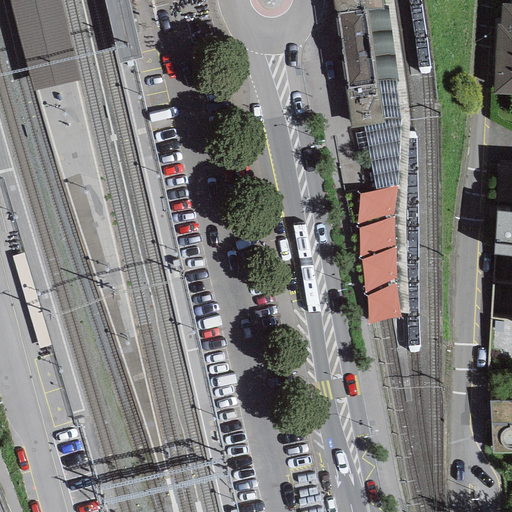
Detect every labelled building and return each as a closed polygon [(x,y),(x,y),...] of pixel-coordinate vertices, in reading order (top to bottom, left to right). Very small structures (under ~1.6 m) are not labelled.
[(61,0),(12,0),(33,88),(80,77),(61,0)] [(141,57),(128,0),(103,0),(117,62),(141,57)] [(331,0),(334,13),(337,13),(347,89),(374,84),(374,81),(377,80),(395,79),(397,80),(390,23),(387,8),(382,9),(366,11),(365,0),(331,0)] [(365,0),(366,11),(382,9),(381,0),(365,0)] [(497,24),(493,95),(511,95),(511,0),(511,5),(502,4),(501,24),(497,24)] [(395,79),(377,80),(383,123),(363,126),(375,190),(396,186),(397,186),(400,118),(398,102),(395,79)] [(374,84),(347,89),(345,89),(351,128),(363,126),(383,123),(377,80),(374,81),(374,84)] [(511,323),(511,212),(496,212),(494,255),(511,256),(511,310),(511,323)] [(511,401),(489,402),(492,454),(511,453),(511,401)]
